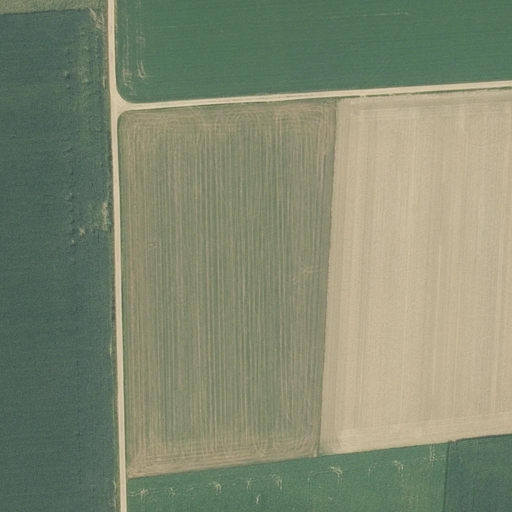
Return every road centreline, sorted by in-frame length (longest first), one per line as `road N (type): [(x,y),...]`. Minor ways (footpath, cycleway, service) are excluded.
road 1 (track): [(111,106),(121,511)]
road 2 (track): [(511,84),(111,106)]
